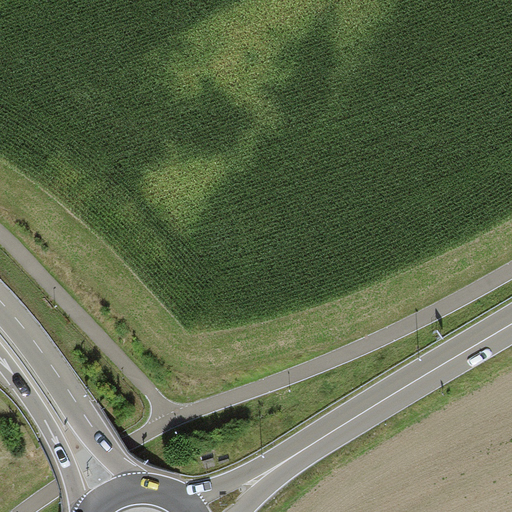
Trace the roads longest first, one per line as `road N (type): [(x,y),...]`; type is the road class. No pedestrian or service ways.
road 1 (primary): [(511,321),(287,460)]
road 2 (motorway): [(138,486),(97,442),(0,304)]
road 3 (motorway): [(0,354),(62,439),(86,511)]
